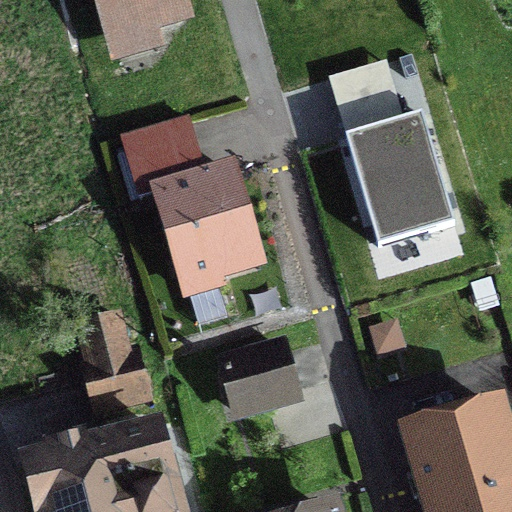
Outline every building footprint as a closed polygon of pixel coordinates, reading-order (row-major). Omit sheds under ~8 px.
[(91,0),(111,69),(155,56),(150,39),(185,29),(176,0),(91,0)] [(407,82),(382,0),(311,0),(341,101),(407,82)] [(186,126),(127,142),(140,189),(199,174),(186,126)] [(230,176),(149,198),(180,310),(221,299),(217,285),(257,275),(230,176)] [(116,318),(75,328),(94,407),(135,397),(116,318)] [(277,359),(213,382),(229,427),(293,404),(277,359)] [(511,511),(511,456),(495,394),(394,421),(418,511),(511,511)] [(167,511),(149,444),(21,478),(29,511),(167,511)] [(334,511),(331,499),(287,511),(334,511)]
